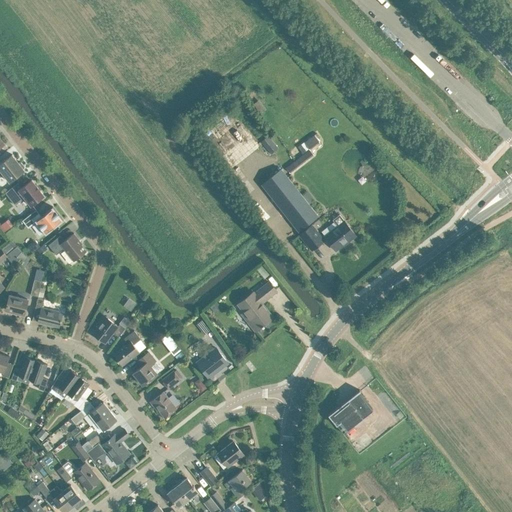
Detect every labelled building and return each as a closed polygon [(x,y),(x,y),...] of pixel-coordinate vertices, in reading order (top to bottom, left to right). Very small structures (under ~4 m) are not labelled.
[(468,86),(463,91),(474,102),(479,97),(468,86)] [(251,148),(263,139),(243,109),(230,118),(251,148)] [(323,124),(313,131),(318,139),(328,132),(323,124)] [(271,154),(278,148),(268,135),(261,142),(271,154)] [(310,149),(320,142),(314,135),(304,142),(310,149)] [(290,173),(314,154),(309,149),(285,168),(290,173)] [(18,162),(12,154),(0,163),(0,175),(3,174),(9,182),(24,170),(23,168),(24,168),(24,166),(21,162),(19,162),(18,162)] [(298,231),(318,216),(281,168),(262,184),(298,231)] [(44,195),(32,179),(21,187),(18,183),(5,193),(15,205),(24,198),(31,206),(44,195)] [(63,220),(53,206),(45,212),(46,213),(43,215),(42,215),(40,216),(35,210),(36,210),(36,209),(22,220),(28,228),(28,227),(35,221),(45,234),(53,228),(52,228),(55,225),(56,226),(63,220)] [(15,209),(10,215),(16,220),(21,215),(15,209)] [(337,225),(324,235),(329,242),(335,250),(343,244),(344,244),(347,242),(356,235),(350,227),(344,220),(339,214),(332,219),(337,225)] [(311,250),(323,240),(311,225),(299,234),(311,250)] [(389,231),(392,236),(400,231),(397,226),(389,231)] [(82,244),(73,233),(64,240),(60,235),(48,244),(56,254),(64,248),(74,261),(86,251),(81,244),(82,244)] [(24,261),(27,256),(21,251),(16,256),(24,261)] [(264,278),(270,273),(263,264),(257,269),(264,278)] [(38,297),(38,296),(42,281),(34,279),(30,295),(38,297)] [(261,303),(276,291),(269,282),(254,293),(253,292),(238,304),(257,328),(255,331),(261,326),(262,327),(264,326),(263,324),(273,317),(261,303)] [(24,314),(26,304),(27,299),(10,295),(8,300),(6,309),(24,314)] [(61,321),(61,319),(60,319),(62,313),(42,308),(44,298),(38,296),(38,297),(35,310),(41,312),(38,321),(58,326),(60,320),(61,321)] [(203,314),(209,311),(206,305),(200,308),(203,314)] [(105,316),(92,333),(94,334),(94,333),(99,336),(98,337),(105,343),(113,333),(118,337),(125,328),(120,323),(118,326),(105,316)] [(122,365),(130,359),(139,351),(134,344),(141,339),(134,330),(124,338),(127,343),(113,354),(122,365)] [(208,378),(228,363),(216,347),(197,362),(208,378)] [(8,377),(10,373),(13,364),(7,362),(9,356),(0,352),(0,370),(3,372),(2,375),(8,377)] [(142,385),(150,378),(157,373),(149,364),(155,360),(148,352),(138,360),(142,366),(133,373),(142,385)] [(29,379),(35,360),(25,356),(21,369),(15,367),(12,377),(11,379),(16,381),(18,375),(29,379)] [(44,390),(44,389),(48,379),(42,377),(47,364),(35,360),(29,379),(40,383),(38,388),(44,390)] [(64,397),(80,377),(71,370),(62,381),(57,377),(50,387),(56,392),(58,392),(64,397)] [(182,377),(176,370),(174,371),(173,370),(161,380),(168,389),(181,379),(180,378),(182,377)] [(81,410),(91,403),(81,395),(89,384),(80,377),(64,397),(74,404),(73,405),(78,408),(81,410)] [(343,432),(372,409),(358,391),(360,389),(359,389),(328,413),(343,432)] [(176,408),(170,400),(163,391),(150,402),(154,407),(156,406),(164,417),(176,408)] [(85,416),(84,417),(90,425),(95,421),(110,410),(103,401),(95,407),(89,412),(85,415),(85,416)] [(75,424),(85,416),(85,415),(81,410),(78,413),(71,418),(74,422),(75,424)] [(102,430),(109,425),(117,419),(110,410),(95,421),(102,430)] [(45,424),(50,429),(57,424),(52,418),(45,424)] [(100,446),(102,444),(111,455),(117,463),(129,454),(120,442),(129,435),(124,429),(115,436),(114,435),(111,437),(109,434),(103,438),(98,442),(98,443),(100,446)] [(421,447),(435,437),(431,431),(416,442),(421,447)] [(93,446),(103,438),(99,433),(88,441),(93,446)] [(83,461),(90,456),(86,452),(73,435),(68,439),(72,446),(83,461)] [(133,446),(138,442),(133,435),(128,438),(133,446)] [(47,451),(52,448),(47,441),(42,445),(47,451)] [(227,466),(235,460),(243,453),(233,441),(217,453),(227,466)] [(94,462),(96,459),(97,457),(100,455),(103,453),(106,453),(100,446),(98,443),(86,452),(90,456),(94,462)] [(209,459),(211,454),(205,450),(202,455),(209,459)] [(3,451),(0,454),(0,474),(13,462),(3,451)] [(50,468),(55,465),(51,458),(46,461),(50,468)] [(214,472),(219,470),(214,458),(209,461),(214,472)] [(68,461),(62,465),(70,475),(74,472),(82,482),(88,490),(100,480),(94,473),(86,462),(78,468),(68,461)] [(37,471),(42,468),(38,462),(33,466),(37,471)] [(59,468),(57,470),(66,481),(71,477),(70,475),(62,465),(59,468)] [(211,485),(217,481),(206,467),(200,472),(211,485)] [(238,497),(240,496),(244,492),(241,488),(250,481),(242,469),(228,480),(233,486),(231,488),(238,497)] [(47,477),(56,487),(60,483),(52,473),(47,477)] [(199,494),(186,478),(180,482),(176,484),(188,499),(193,495),(195,497),(199,494)] [(46,497),(51,493),(42,481),(37,486),(46,497)] [(33,482),(27,487),(34,495),(40,491),(33,482)] [(180,509),(184,506),(182,503),(188,499),(176,484),(173,487),(173,488),(167,493),(180,509)] [(72,506),(82,498),(71,485),(62,492),(72,506)] [(228,506),(216,491),(210,496),(210,497),(220,508),(222,511),(229,506),(228,506)] [(63,511),(64,511),(72,506),(62,492),(53,499),(63,511)] [(211,511),(214,511),(220,508),(210,497),(203,502),(211,511)] [(44,511),(35,499),(23,508),(25,511),(23,511),(44,511)] [(242,511),(234,501),(228,506),(229,506),(222,511),(252,511),(250,510),(248,511),(246,508),(242,511)]
